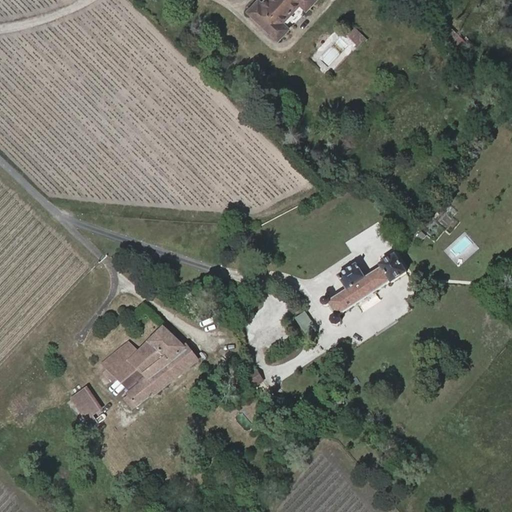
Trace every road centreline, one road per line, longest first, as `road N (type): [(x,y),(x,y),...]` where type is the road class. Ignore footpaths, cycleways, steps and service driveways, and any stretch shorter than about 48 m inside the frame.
road 1 (residential): [(66,221),(218,269)]
road 2 (residential): [(66,221),(112,279),(107,302),(83,335)]
